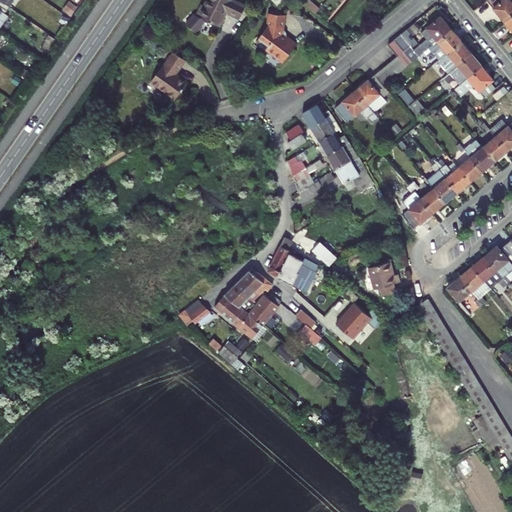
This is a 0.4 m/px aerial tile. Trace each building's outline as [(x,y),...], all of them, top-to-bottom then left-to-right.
[(0,0),(0,27),(10,13),(8,11),(12,5),(4,0),(0,0)] [(211,18),(226,25),(233,11),(246,18),(252,6),(241,0),(213,0),(212,4),(209,3),(203,14),(201,13),(193,23),(204,31),(209,23),(208,22),(211,18)] [(317,0),(309,0),(308,1),(321,11),(325,6),(317,0)] [(511,0),(491,0),(509,21),(511,18),(511,0)] [(288,61),(302,43),(291,34),(292,33),(292,32),(292,31),(291,29),(289,28),(288,28),(291,16),(287,14),(278,12),(276,12),(273,26),(260,43),(269,51),(272,48),(288,61)] [(416,60),(427,51),(455,28),(444,14),(425,30),(431,37),(428,40),(418,48),(405,32),(398,38),(416,60)] [(443,58),(465,40),(455,28),(427,51),(430,54),(436,49),(443,58)] [(431,37),(425,30),(422,33),(428,40),(431,37)] [(392,43),(401,54),(410,65),(416,60),(398,38),(392,43)] [(475,52),(465,40),(443,58),(451,67),(445,72),(448,75),(475,52)] [(156,80),(180,98),(193,80),(182,72),(192,58),(180,50),(169,64),(169,63),(156,80)] [(458,76),(464,83),(486,65),(475,52),(448,75),(447,75),(452,81),(458,76)] [(401,54),(395,59),(404,70),(410,65),(401,54)] [(395,59),(389,64),(398,75),(404,70),(395,59)] [(398,75),(389,64),(384,69),(393,80),(398,75)] [(497,78),(486,65),(464,83),(458,88),(465,95),(478,84),(488,95),(499,86),(494,81),(497,78)] [(384,69),(378,74),(387,85),(393,80),(384,69)] [(387,85),(378,74),(359,89),(371,103),(384,92),(390,99),(395,95),(387,85)] [(371,103),(359,89),(338,106),(350,121),(364,109),(372,119),(376,115),(380,119),(382,117),(378,112),(371,103)] [(429,106),(421,97),(413,104),(421,113),(429,106)] [(321,102),(306,112),(315,126),(337,113),(333,107),(327,111),(321,102)] [(382,109),(378,112),(382,117),(393,130),(397,127),(382,109)] [(337,113),(315,126),(323,139),(345,126),(337,113)] [(306,125),(300,115),(294,119),(295,121),(290,124),(297,135),(302,132),(300,128),(306,125)] [(511,122),(508,117),(494,129),(499,135),(511,124),(511,122)] [(511,124),(499,135),(510,149),(511,147),(511,124)] [(323,139),(332,154),(353,140),(345,126),(323,139)] [(307,134),(292,142),(296,149),(310,140),(307,134)] [(499,135),(487,146),(498,159),(510,149),(499,135)] [(481,150),(487,146),(480,137),(474,142),(481,150)] [(332,154),(340,168),(361,155),(362,155),(353,140),(332,154)] [(481,150),(474,142),(471,145),(466,140),(464,142),(486,169),(498,159),(487,146),(481,150)] [(486,169),(464,142),(460,145),(465,150),(455,158),(463,166),(474,180),(486,169)] [(340,168),(349,182),(352,180),(354,184),(359,181),(365,192),(378,184),(361,155),(340,168)] [(325,164),(322,159),(310,167),(313,172),(325,164)] [(474,180),(463,166),(456,172),(449,163),(446,166),(441,160),(438,163),(443,169),(461,190),(474,180)] [(310,167),(297,175),(299,182),(312,174),(311,173),(313,172),(310,167)] [(461,190),(443,169),(431,179),(438,187),(449,200),(461,190)] [(317,182),(302,192),(305,197),(338,178),(334,172),(317,182)] [(299,182),(302,192),(317,182),(312,174),(299,182)] [(437,211),(449,200),(438,187),(425,197),(437,211)] [(417,227),(437,211),(425,197),(419,189),(418,189),(411,195),(418,204),(406,214),(417,227)] [(276,277),(289,253),(290,251),(287,249),(291,241),(284,237),(267,271),(276,277)] [(511,244),(508,240),(503,245),(499,241),(487,252),(510,279),(511,276),(511,275),(508,271),(511,268),(505,261),(511,256),(511,244)] [(315,251),(326,262),(334,255),(323,243),(315,251)] [(510,279),(487,252),(475,263),(493,284),(503,276),(507,281),(510,279)] [(302,260),(289,253),(276,277),(305,293),(316,273),(300,264),(302,260)] [(334,255),(326,262),(331,267),(339,259),(334,255)] [(395,276),(391,263),(369,268),(374,289),(380,288),(382,296),(396,293),(394,284),(400,283),(398,276),(395,276)] [(493,284),(475,263),(463,273),(474,286),(480,294),(486,300),(489,297),(485,293),(494,285),(493,284)] [(248,272),(240,280),(258,295),(265,289),(267,291),(272,285),(256,272),(253,276),(248,272)] [(474,286),(463,273),(450,284),(461,297),(474,286)] [(240,280),(232,287),(253,305),(255,303),(253,300),(258,295),(240,280)] [(253,305),(232,287),(224,295),(236,305),(242,309),(242,310),(247,305),(250,308),(253,305)] [(486,300),(480,294),(477,296),(483,302),(486,300)] [(236,305),(224,295),(213,307),(225,317),(236,305)] [(268,299),(264,295),(255,305),(260,310),(258,312),(267,320),(278,308),(277,307),(280,303),(271,295),(268,299)] [(431,296),(419,304),(421,313),(435,303),(431,296)] [(190,315),(204,305),(200,298),(185,309),(190,315)] [(336,324),(353,339),(371,318),(354,303),(336,324)] [(435,303),(421,313),(425,320),(439,311),(435,303)] [(204,305),(190,315),(196,323),(211,311),(204,305)] [(231,322),(242,309),(236,305),(225,317),(231,322)] [(255,305),(247,314),(262,326),(267,320),(258,312),(260,310),(255,305)] [(242,310),(242,309),(231,322),(236,327),(247,314),(242,310)] [(300,309),(295,315),(306,326),(310,328),(315,322),(300,309)] [(425,320),(429,326),(443,317),(439,311),(425,320)] [(262,326),(247,314),(236,327),(250,339),(262,326)] [(443,317),(429,326),(433,333),(447,324),(443,317)] [(447,324),(433,333),(437,340),(451,331),(447,324)] [(265,330),(262,326),(250,339),(254,342),(265,330)] [(322,339),(310,328),(306,326),(299,334),(315,347),(322,339)] [(451,331),(437,340),(441,346),(455,337),(451,331)] [(211,337),(207,342),(214,348),(218,343),(211,337)] [(244,337),(238,343),(243,348),(249,341),(244,337)] [(455,337),(441,346),(444,352),(458,343),(455,337)] [(227,338),(216,350),(230,363),(240,351),(227,338)] [(444,352),(448,359),(462,350),(458,343),(444,352)] [(462,350),(448,359),(452,365),(465,356),(462,350)] [(465,356),(452,365),(456,372),(470,363),(465,356)] [(456,372),(460,379),(474,370),(470,363),(456,372)] [(460,379),(464,385),(478,377),(474,370),(460,379)] [(464,385),(468,392),(481,384),(478,377),(464,385)] [(468,392),(472,399),(485,390),(481,384),(468,392)] [(472,399),(476,406),(489,397),(485,390),(472,399)] [(476,406),(480,412),(493,404),(489,397),(476,406)] [(480,412),(484,419),(497,411),(493,404),(480,412)] [(335,412),(330,407),(326,412),(330,417),(335,412)] [(484,419),(488,425),(500,417),(497,411),(484,419)] [(488,425),(492,432),(504,424),(500,417),(488,425)] [(492,432),(495,438),(508,430),(504,424),(492,432)] [(495,438),(500,446),(511,438),(511,436),(508,430),(495,438)] [(511,438),(500,446),(503,452),(511,446),(511,438)] [(511,446),(503,452),(508,459),(511,456),(511,446)]
